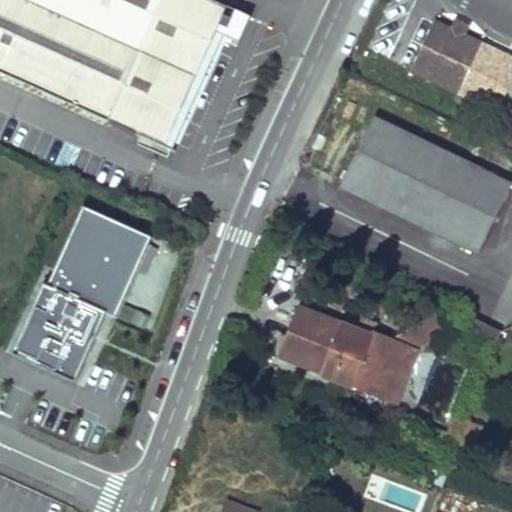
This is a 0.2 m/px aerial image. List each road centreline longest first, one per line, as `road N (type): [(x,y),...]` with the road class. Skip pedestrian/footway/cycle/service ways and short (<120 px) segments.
road 1 (unclassified): [(139,503),(260,179)]
road 2 (residential): [(260,179),(511,295)]
road 3 (unclassified): [(260,179),(343,0)]
road 4 (residential): [(0,442),(139,503)]
